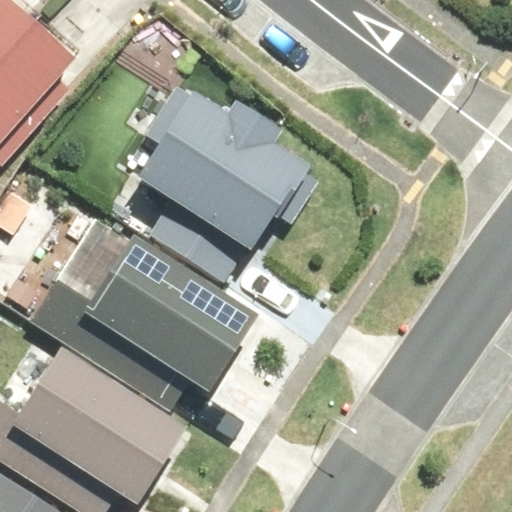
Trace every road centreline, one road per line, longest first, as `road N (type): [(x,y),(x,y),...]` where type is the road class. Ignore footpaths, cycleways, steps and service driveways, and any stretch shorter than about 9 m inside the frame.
road 1 (residential): [(511,270),(344,511)]
road 2 (residential): [(320,0),(511,157)]
